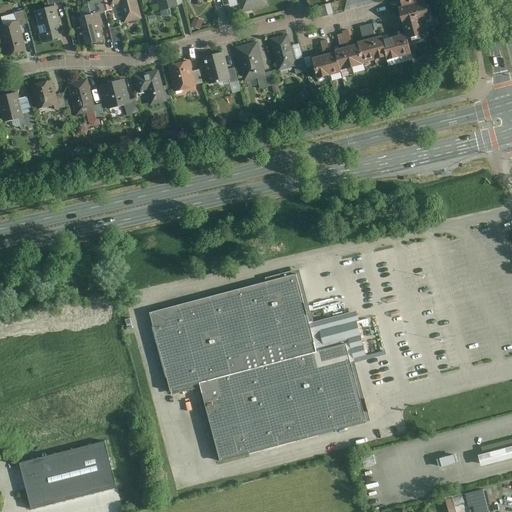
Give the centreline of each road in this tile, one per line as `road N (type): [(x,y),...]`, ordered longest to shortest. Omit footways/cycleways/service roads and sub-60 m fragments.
road 1 (unknown): [(405,395),(385,406),(386,423),(371,432),(194,474),(177,461),(137,304),(326,255)]
road 2 (tertiary): [(511,104),(0,228)]
road 3 (tertiary): [(0,248),(511,134)]
road 4 (residential): [(299,0),(302,17),(127,61),(0,73)]
